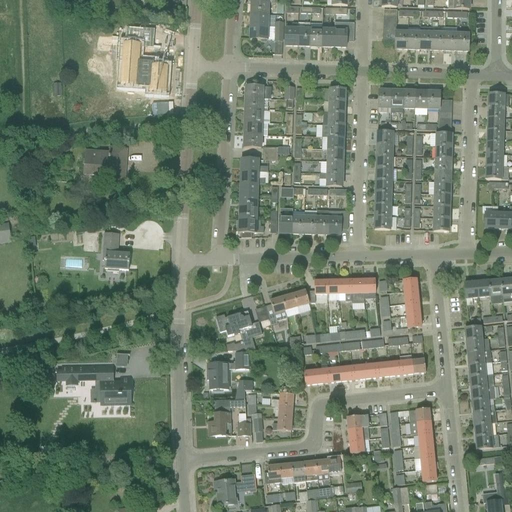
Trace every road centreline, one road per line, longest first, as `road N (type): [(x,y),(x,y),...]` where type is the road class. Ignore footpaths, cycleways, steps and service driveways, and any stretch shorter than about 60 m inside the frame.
road 1 (residential): [(182,462),(310,448),(321,404),(448,388)]
road 2 (residential): [(182,462),(182,261)]
road 3 (residential): [(218,262),(228,68)]
road 4 (residential): [(182,261),(191,67)]
road 5 (residential): [(362,72),(356,258)]
road 6 (residential): [(469,74),(464,255)]
road 7 (residential): [(218,262),(356,258)]
road 8 (residential): [(228,68),(362,72)]
road 9 (residential): [(434,256),(448,388)]
road 10 (residential): [(448,388),(461,511)]
